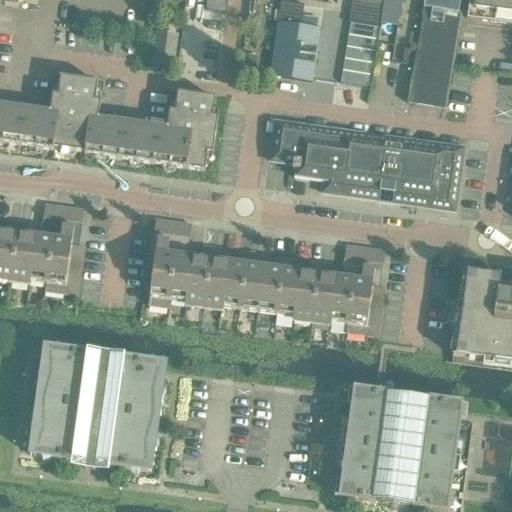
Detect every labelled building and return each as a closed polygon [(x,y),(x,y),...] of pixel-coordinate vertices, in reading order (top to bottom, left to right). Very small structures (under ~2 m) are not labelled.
[(0,0),(0,145),(1,145),(9,146),(29,149),(35,150),(42,151),(53,152),(53,150),(62,151),(69,152),(76,153),(85,154),(84,156),(95,158),(102,159),(109,160),(129,163),(136,163),(143,164),(163,167),(170,168),(177,169),(204,173),(205,163),(207,153),(212,154),(217,120),(212,119),(213,109),(214,100),(197,97),(180,95),(172,94),(167,130),(166,135),(157,134),(140,131),(106,127),(91,125),(91,123),(92,115),(98,116),(102,84),(79,81),(54,78),(50,109),(57,110),(56,118),(56,120),(40,118),(23,116),(5,113),(0,112),(0,6),(15,8),(16,3),(27,5),(36,6),(36,5),(37,0),(0,0)] [(373,0),(351,0),(348,24),(350,25),(378,29),(382,1),(373,0)] [(384,0),(380,24),(398,26),(401,6),(409,0),(384,0)] [(459,15),(461,0),(424,0),(408,104),(443,110),(446,110),(443,109),(456,31),(453,31),(455,16),(455,14),(459,15)] [(511,0),(470,0),(468,18),(511,23),(511,0)] [(205,2),(204,11),(215,13),(216,4),(205,2)] [(280,3),(277,24),(300,27),(304,6),(280,3)] [(216,4),(215,13),(225,14),(226,5),(216,4)] [(277,24),(270,78),(312,84),(320,30),(300,27),(277,24)] [(348,36),(376,41),(378,29),(350,25),(348,36)] [(156,33),(153,52),(152,65),(175,68),(179,36),(156,33)] [(376,41),(348,36),(346,48),(374,53),(376,41)] [(344,60),(372,65),(374,53),(346,48),(344,60)] [(256,58),(243,56),(240,80),(253,81),(256,58)] [(372,65),(344,60),(342,72),(370,77),(372,65)] [(368,88),(370,77),(342,72),(340,84),(368,88)] [(293,167),(292,170),(298,171),(297,179),(324,183),(322,195),(455,213),(463,149),(276,124),(276,125),(267,123),(266,134),(274,135),(270,163),(293,167)] [(43,220),(62,222),(64,210),(45,207),(43,220)] [(64,210),(62,222),(82,225),(83,212),(64,210)] [(153,235),(171,238),(173,225),(155,222),(153,235)] [(8,233),(17,235),(18,224),(9,223),(8,233)] [(0,278),(11,280),(29,282),(45,285),(44,294),(46,294),(78,298),(84,249),(79,248),(71,247),(73,229),(42,224),(41,233),(45,239),(0,232),(0,278)] [(18,224),(17,235),(26,236),(28,225),(18,224)] [(173,225),(171,238),(189,240),(191,227),(173,225)] [(149,307),(148,308),(167,311),(168,311),(170,302),(186,305),(204,307),(222,309),(240,312),(258,314),(276,317),(294,319),(312,322),(331,324),(346,326),(346,335),(348,335),(377,339),(384,290),(379,290),(372,289),(375,271),(343,266),(342,275),(346,281),(184,259),(187,255),(189,245),(158,241),(155,259),(155,260),(154,270),(152,285),(151,291),(149,307)] [(344,261),(363,264),(365,251),(346,248),(344,261)] [(202,260),(210,262),(212,251),(203,249),(202,260)] [(212,251),(210,262),(219,263),(221,252),(212,251)] [(365,251),(363,264),(383,267),(385,254),(365,251)] [(239,254),(238,265),(247,266),(248,255),(239,254)] [(248,255),(247,266),(255,268),(257,257),(248,255)] [(274,270),(283,271),(285,260),(276,259),(274,270)] [(285,260),(283,271),(292,272),(294,261),(285,260)] [(310,275),(319,276),(320,265),(311,264),(310,275)] [(320,265),(319,276),(328,277),(329,266),(320,265)] [(464,273),(451,363),(464,365),(465,359),(495,363),(495,365),(511,367),(511,273),(501,272),(500,278),(464,273)] [(46,362),(33,458),(41,459),(42,463),(51,460),(72,463),(85,471),(89,472),(94,473),(108,468),(108,469),(131,472),(138,477),(141,473),(149,474),(162,377),(163,371),(164,364),(48,347),(47,355),(46,362)] [(431,511),(446,511),(457,434),(460,413),(461,406),(395,397),(354,391),(339,500),(393,506),(431,511)]
